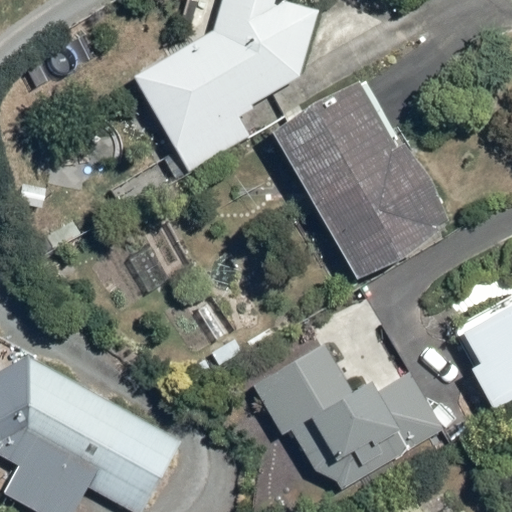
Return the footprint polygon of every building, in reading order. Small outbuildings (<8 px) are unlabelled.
[(227,0),(220,31),(140,74),(194,169),(252,135),(242,118),(307,80),(302,70),(378,27),(361,0),(331,0),(307,14),(298,0),(227,0)] [(373,76),(277,131),(364,283),(446,236),(441,226),(455,218),(373,76)] [(511,306),(468,328),(483,361),(474,365),(496,411),(511,403),(511,306)] [(327,343),(255,382),(310,483),(330,472),(341,493),(453,432),(417,366),(357,399),(327,343)] [(31,358),(0,372),(0,451),(26,465),(9,495),(42,511),(74,511),(90,485),(140,511),(148,511),(186,444),(31,358)] [(472,511),(471,507),(461,511),(429,511),(414,481),(348,511),(472,511)]
